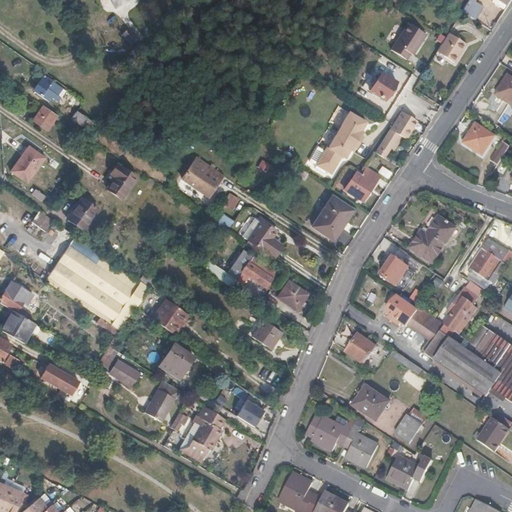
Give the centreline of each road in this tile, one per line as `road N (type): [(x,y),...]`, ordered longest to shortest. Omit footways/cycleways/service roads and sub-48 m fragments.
road 1 (residential): [(418,166),(360,256),(274,449)]
road 2 (residential): [(511,18),(418,166)]
road 3 (residential): [(401,511),(274,449)]
